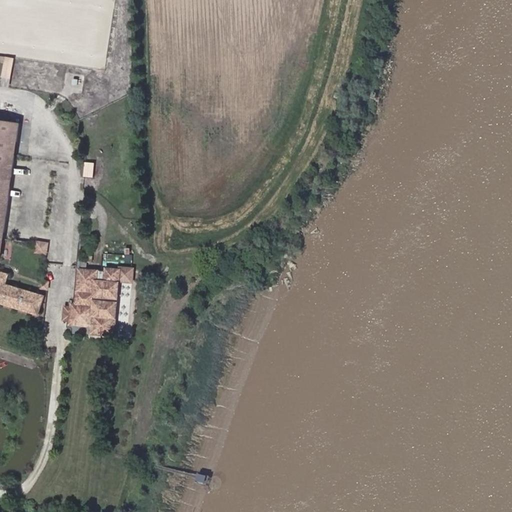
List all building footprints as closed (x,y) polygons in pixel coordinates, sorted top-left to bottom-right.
[(2,76),(0,86),(9,87),(10,77),(2,76)] [(0,120),(0,301),(40,315),(45,296),(8,284),(10,274),(0,272),(0,260),(2,261),(21,123),(0,120)] [(156,168),(144,169),(145,221),(158,220),(156,168)] [(35,253),(48,255),(50,242),(37,240),(35,253)] [(106,272),(80,270),(76,304),(72,304),(72,308),(71,320),(70,324),(92,326),(92,334),(115,336),(121,270),(107,269),(106,272)]
